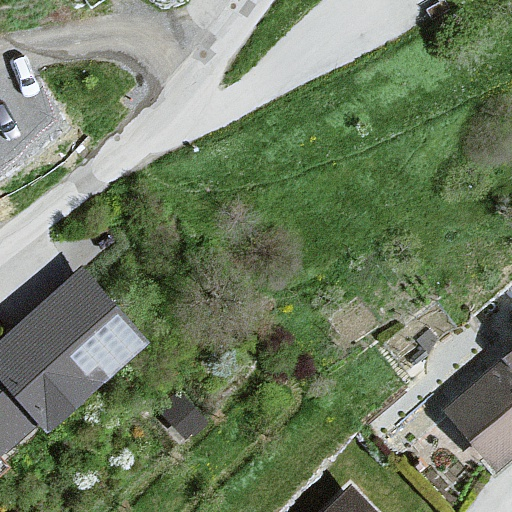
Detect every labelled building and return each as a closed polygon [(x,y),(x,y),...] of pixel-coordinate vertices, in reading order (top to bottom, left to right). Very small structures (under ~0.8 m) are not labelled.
[(451,0),(460,12),(476,0),(451,0)] [(82,263),(0,339),(0,376),(50,431),(151,337),(82,263)] [(511,344),(441,410),(492,465),(511,446),(511,344)] [(0,479),(50,431),(0,376),(0,479)] [(318,511),(377,511),(348,483),(318,511)]
